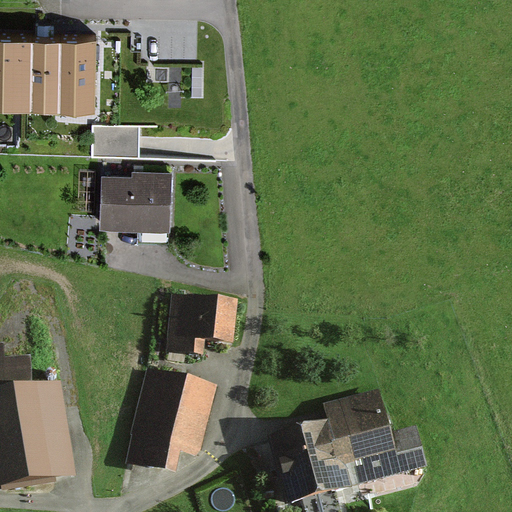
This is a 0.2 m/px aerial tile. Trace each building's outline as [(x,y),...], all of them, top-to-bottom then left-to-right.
[(0,34),(0,98),(90,100),(91,36),(0,34)] [(134,176),(105,175),(104,221),(167,223),(169,173),(135,172),(134,176)] [(244,305),(178,300),(174,354),(207,357),(208,340),(241,342),(244,305)] [(208,389),(151,377),(133,463),(170,470),(175,445),(195,449),(208,389)] [(53,392),(0,400),(0,483),(65,474),(53,392)] [(334,429),(273,444),(288,503),(351,487),(350,485),(423,467),(414,433),(386,440),(376,399),(329,411),(334,429)]
